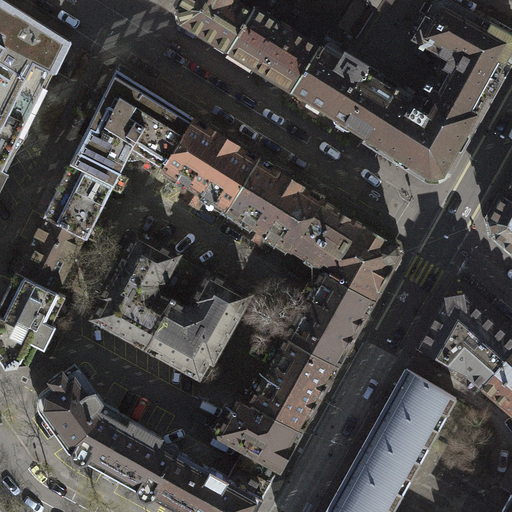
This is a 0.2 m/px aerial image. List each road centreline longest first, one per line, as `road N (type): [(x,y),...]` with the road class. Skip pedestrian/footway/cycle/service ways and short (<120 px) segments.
road 1 (residential): [(444,241),(121,39)]
road 2 (tertiary): [(290,511),(444,241)]
road 3 (tertiary): [(444,241),(511,121)]
